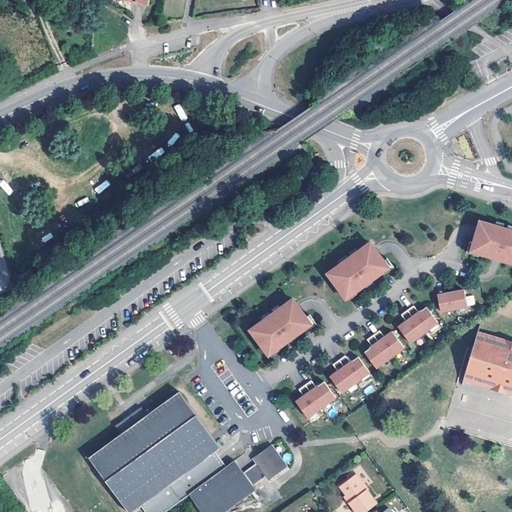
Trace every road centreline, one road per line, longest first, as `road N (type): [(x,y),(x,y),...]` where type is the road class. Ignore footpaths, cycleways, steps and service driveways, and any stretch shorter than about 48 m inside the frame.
road 1 (residential): [(254,391),(420,274),(441,268),(466,275)]
road 2 (tertiary): [(0,439),(187,305)]
road 3 (residential): [(362,6),(241,31),(194,82)]
road 4 (tertiary): [(187,305),(330,203)]
road 5 (residential): [(250,101),(285,45),(362,6)]
road 6 (tertiary): [(0,117),(98,77),(138,73)]
